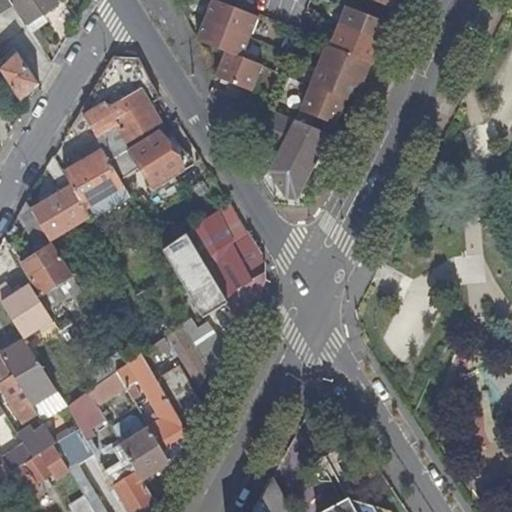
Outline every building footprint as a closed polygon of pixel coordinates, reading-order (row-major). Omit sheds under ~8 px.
[(0,0),(0,12),(13,4),(10,0),(0,0)] [(14,0),(29,23),(41,15),(58,4),(55,0),(14,0)] [(243,58),(259,18),(213,0),(197,41),(226,53),(217,78),(252,92),(263,65),(243,58)] [(402,0),(376,0),(399,9),(402,0)] [(347,100),(355,104),(370,65),(374,67),(390,23),(347,5),(330,49),(326,47),(301,111),(337,125),(347,100)] [(29,23),(35,31),(39,28),(47,23),(41,15),(29,23)] [(33,33),(43,48),(49,43),(39,28),(35,31),(33,33)] [(0,57),(0,69),(1,71),(21,102),(39,83),(18,52),(10,60),(6,57),(2,61),(0,57)] [(129,143),(160,124),(150,105),(160,99),(139,59),(114,58),(81,112),(89,126),(104,151),(110,161),(131,148),(129,143)] [(207,94),(229,128),(274,148),(275,146),(287,118),(210,87),(207,94)] [(80,131),(89,126),(81,112),(74,123),(80,131)] [(275,146),(281,149),(295,121),(287,118),(275,146)] [(321,152),(329,156),(338,138),(295,121),(281,149),(270,172),(286,197),(297,199),(321,152)] [(129,143),(131,148),(162,128),(160,124),(129,143)] [(176,149),(162,128),(131,148),(110,161),(122,180),(141,168),(156,190),(180,174),(194,165),(181,146),(176,149)] [(104,151),(65,175),(90,216),(92,220),(132,197),(122,180),(110,161),(104,151)] [(40,206),(32,211),(46,235),(51,242),(90,216),(65,175),(54,157),(47,168),(58,187),(62,184),(66,190),(52,199),(48,194),(37,201),(40,206)] [(187,185),(180,174),(156,190),(162,200),(187,185)] [(132,197),(92,220),(95,225),(135,202),(132,197)] [(26,202),(19,215),(35,242),(46,235),(32,211),(26,202)] [(263,272),(266,271),(265,256),(231,203),(227,206),(242,232),(246,229),(263,272)] [(242,232),(227,206),(188,234),(204,262),(217,262),(233,243),(253,280),(225,297),(228,302),(243,328),(266,281),(266,271),(263,272),(246,229),(242,232)] [(204,316),(228,302),(225,297),(204,262),(188,234),(164,251),(204,316)] [(217,262),(204,262),(225,297),(253,280),(233,243),(217,262)] [(76,304),(86,298),(74,279),(53,245),(22,265),(41,296),(68,280),(74,290),(78,296),(73,299),(76,304)] [(0,299),(22,335),(51,316),(32,286),(22,292),(18,286),(11,291),(6,282),(0,286),(0,299)] [(70,292),(73,299),(78,296),(74,290),(70,292)] [(180,324),(182,326),(214,379),(226,355),(214,334),(207,320),(197,327),(190,317),(180,324)] [(138,330),(150,349),(164,339),(153,321),(138,330)] [(212,379),(181,327),(169,336),(199,386),(212,379)] [(24,338),(0,352),(0,355),(1,357),(26,341),(24,338)] [(167,356),(173,352),(166,338),(164,339),(150,349),(142,354),(150,367),(167,356)] [(31,408),(57,392),(26,341),(1,357),(31,408)] [(173,352),(167,356),(169,360),(176,357),(173,352)] [(120,353),(87,375),(96,388),(118,372),(128,365),(120,353)] [(139,381),(143,388),(149,398),(161,419),(149,426),(150,428),(173,467),(189,435),(158,381),(150,367),(142,354),(128,365),(118,372),(126,387),(127,388),(139,381)] [(0,388),(23,427),(37,418),(31,408),(1,357),(0,355),(0,388)] [(176,357),(169,360),(169,361),(175,370),(169,374),(158,381),(189,435),(204,405),(176,357)] [(175,370),(169,361),(163,365),(169,374),(175,370)] [(98,405),(126,387),(118,372),(96,388),(90,392),(98,405)] [(149,398),(143,388),(131,396),(137,405),(149,398)] [(41,424),(67,408),(57,392),(31,408),(37,418),(41,424)] [(82,433),(105,418),(98,405),(90,392),(70,406),(68,408),(72,416),(80,429),(82,433)] [(65,420),(73,433),(80,429),(72,416),(65,420)] [(32,428),(18,436),(24,445),(32,459),(51,447),(53,445),(43,428),(35,433),(32,428)] [(111,440),(116,437),(111,428),(106,431),(111,440)] [(150,428),(122,446),(155,502),(173,467),(150,428)] [(24,445),(2,459),(11,473),(25,464),(32,459),(24,445)] [(57,480),(69,472),(68,469),(53,445),(51,447),(32,459),(25,464),(11,473),(27,499),(41,490),(37,484),(53,474),(57,480)] [(132,476),(115,487),(129,511),(150,511),(155,502),(122,446),(122,445),(116,449),(132,476)] [(2,459),(0,459),(0,480),(11,473),(2,459)] [(264,511),(291,511),(272,479),(260,504),(264,511)] [(377,511),(371,501),(347,496),(319,511),(377,511)] [(74,511),(94,511),(89,503),(85,497),(71,506),(74,511)]
